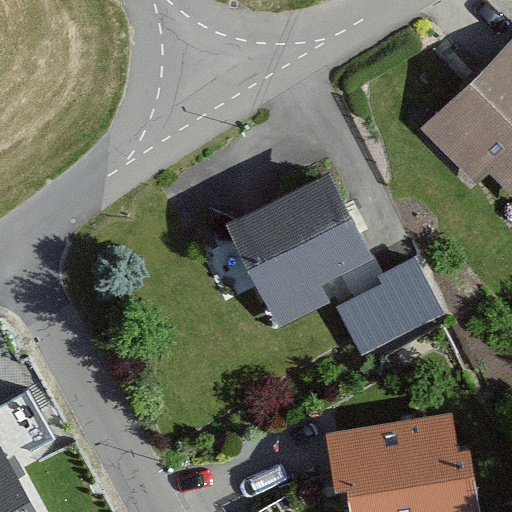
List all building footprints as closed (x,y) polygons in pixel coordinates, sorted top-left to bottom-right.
[(511,25),(421,122),(478,175),(488,165),(511,187),(511,25)] [(330,155),(215,208),(269,323),(327,296),(319,278),(375,252),(330,155)] [(425,251),(336,281),(354,336),(443,306),(425,251)] [(487,511),(475,412),(335,429),(345,511),(487,511)] [(51,511),(11,428),(0,432),(0,511),(51,511)]
